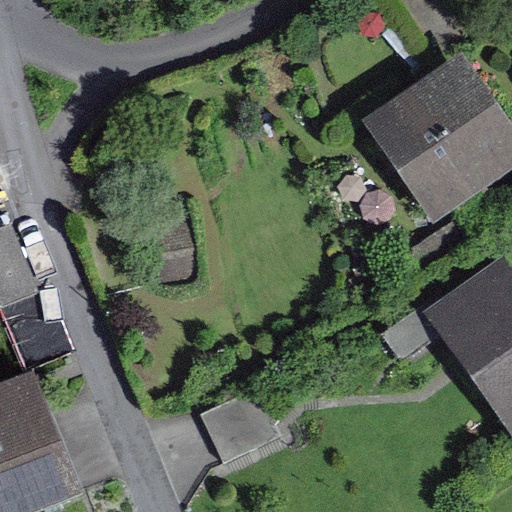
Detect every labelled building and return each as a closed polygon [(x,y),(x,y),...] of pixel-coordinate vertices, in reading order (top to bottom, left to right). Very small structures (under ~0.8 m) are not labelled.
[(426,237),(511,173),(511,146),(451,64),(352,136),(426,237)] [(114,209),(163,190),(149,151),(99,170),(114,209)] [(140,221),(155,291),(205,281),(189,210),(140,221)] [(468,242),(454,223),(413,255),(427,273),(468,242)] [(0,304),(33,290),(5,226),(0,228),(0,304)] [(511,454),(511,281),(498,263),(438,308),(432,300),(377,340),(400,370),(432,347),(511,454)] [(0,511),(46,511),(76,499),(24,380),(0,390),(0,511)] [(245,394),(197,419),(221,467),(270,443),(245,394)]
